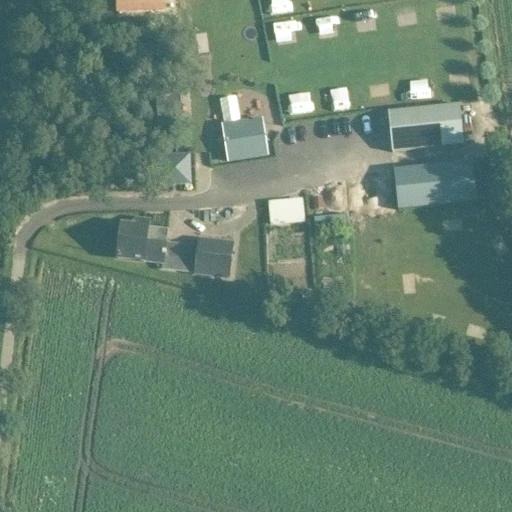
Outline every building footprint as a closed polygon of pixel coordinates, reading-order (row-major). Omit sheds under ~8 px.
[(164,12),(163,0),(117,0),(118,13),(164,12)] [(419,14),(400,17),(401,29),(411,28),(410,23),(420,21),(419,14)] [(176,98),(154,99),(156,120),(177,118),(176,98)] [(464,146),(459,106),(388,113),(392,153),(464,146)] [(227,126),(222,126),(227,162),(268,156),(262,120),(237,124),(235,121),(227,122),(227,126)] [(191,154),(161,155),(161,171),(191,170),(191,154)] [(473,161),(394,169),(398,209),(477,201),(473,161)] [(322,200),(314,201),(315,210),(323,209),(322,200)] [(340,201),(328,202),(329,211),(341,210),(340,201)] [(302,202),(269,205),(271,227),(303,224),(302,202)] [(321,232),(350,231),(349,214),(320,215),(321,232)] [(121,226),(117,259),(163,265),(163,270),(196,274),(195,276),(229,280),(233,246),(199,242),(198,249),(166,245),(168,231),(121,226)] [(311,298),(302,298),(303,307),(312,306),(311,298)]
